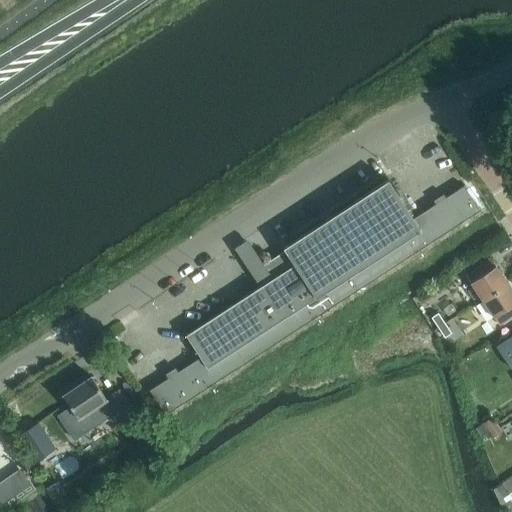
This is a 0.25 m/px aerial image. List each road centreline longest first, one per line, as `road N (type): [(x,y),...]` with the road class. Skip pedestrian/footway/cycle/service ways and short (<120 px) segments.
road 1 (residential): [(0,382),(445,99)]
road 2 (secondary): [(123,0),(0,77)]
road 3 (residential): [(445,99),(511,200)]
